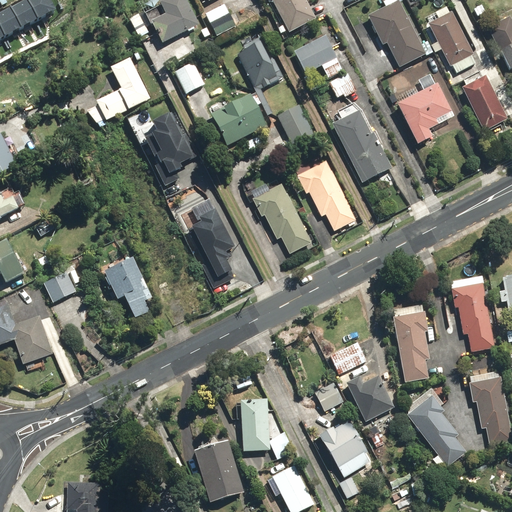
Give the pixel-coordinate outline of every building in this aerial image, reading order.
[(24,0),(11,7),(21,26),(38,18),(28,0),(24,0)] [(51,0),(28,0),(38,18),(56,8),(51,0)] [(167,14),(150,24),(163,46),(180,36),(201,24),(187,0),(167,0),(161,3),(167,14)] [(318,17),(309,0),(273,0),(288,31),(318,17)] [(397,0),(394,0),(365,15),(393,72),(425,56),(397,0)] [(11,7),(0,12),(0,25),(5,35),(21,26),(11,7)] [(204,17),(215,38),(234,28),(222,7),(204,17)] [(451,15),(428,27),(450,68),(473,56),(451,15)] [(511,27),(508,19),(500,22),(500,21),(486,28),(511,78),(511,27)] [(327,35),(296,52),(306,71),(337,55),(327,35)] [(262,40),(237,55),(255,86),(280,72),(262,40)] [(129,57),(109,66),(119,89),(97,99),(106,121),(128,111),(128,112),(150,103),(129,57)] [(204,87),(192,65),(174,74),(185,97),(204,87)] [(347,75),(328,85),(337,103),(356,93),(347,75)] [(483,80),(460,92),(482,134),(505,121),(483,80)] [(430,140),(426,132),(451,118),(435,87),(397,107),(397,108),(396,109),(417,147),(430,140)] [(210,118),(226,148),(264,128),(247,97),(210,118)] [(298,108),(276,119),(291,148),(313,137),(298,108)] [(362,110),(330,125),(358,184),(390,170),(362,110)] [(196,158),(174,115),(143,130),(164,174),(196,158)] [(328,216),(335,231),(356,221),(329,162),(301,175),(322,218),(328,216)] [(0,218),(28,205),(16,180),(0,188),(0,218)] [(315,244),(306,227),(302,218),(283,183),(256,197),(279,242),(283,240),(292,256),(315,244)] [(185,207),(207,248),(236,233),(214,192),(185,207)] [(174,237),(150,250),(177,300),(210,283),(191,246),(181,251),(174,237)] [(5,240),(0,242),(0,287),(0,288),(25,273),(18,261),(17,260),(5,240)] [(135,257),(104,274),(132,326),(154,314),(146,300),(155,295),(135,257)] [(49,282),(55,301),(74,296),(68,276),(49,282)] [(511,279),(501,281),(508,316),(511,314),(511,279)] [(470,354),(493,349),(481,286),(471,288),(471,287),(452,291),(461,338),(467,337),(470,354)] [(0,345),(16,339),(24,364),(57,354),(45,315),(16,325),(7,303),(0,305),(0,345)] [(427,379),(423,362),(428,361),(420,315),(414,317),(414,316),(391,321),(404,384),(427,379)] [(329,356),(337,376),(365,363),(356,344),(329,356)] [(301,381),(319,371),(314,362),(295,372),(301,381)] [(233,382),(236,392),(252,387),(249,377),(233,382)] [(391,408),(377,380),(362,387),(357,379),(344,385),(357,410),(364,423),(391,408)] [(480,431),(485,430),(488,447),(511,442),(499,380),(491,382),(490,381),(470,385),(480,431)] [(314,395),(323,412),(341,403),(332,386),(314,395)] [(412,413),(406,418),(446,470),(465,455),(453,439),(458,436),(429,399),(412,413)] [(237,404),(241,454),(268,452),(264,402),(237,404)] [(346,424),(318,440),(341,480),(369,464),(346,424)] [(291,453),(283,437),(269,445),(277,460),(291,453)] [(226,444),(191,455),(208,505),(242,494),(226,444)] [(302,511),(313,506),(293,469),(269,483),(285,511),(302,511)] [(350,479),(338,486),(345,501),(358,494),(350,479)] [(67,485),(65,511),(96,511),(98,486),(67,485)]
